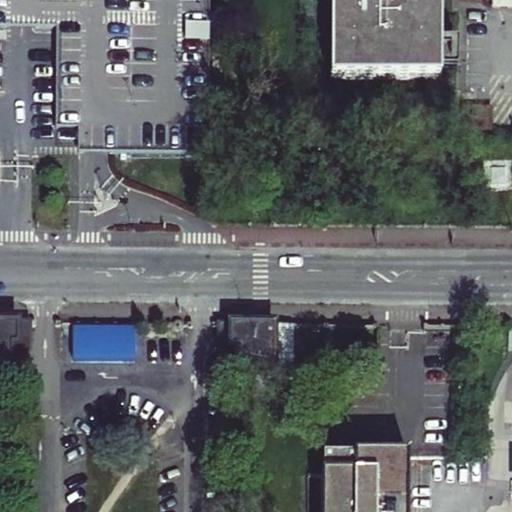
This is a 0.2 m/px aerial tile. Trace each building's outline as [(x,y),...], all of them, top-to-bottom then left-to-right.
[(210,0),(0,0),(0,28),(23,29),(58,29),(57,128),(79,129),(79,154),(119,155),(185,156),(185,131),(210,131),(210,0)] [(511,0),(340,0),(340,79),(448,81),(448,0),(511,0)] [(511,0),(461,0),(462,1),(495,1),(495,10),(511,10),(511,0)] [(19,324),(0,324),(0,376),(13,377),(13,356),(13,348),(19,348),(19,324)] [(13,348),(13,356),(33,356),(34,325),(19,324),(19,348),(13,348)] [(230,326),(218,326),(217,360),(236,360),(236,350),(230,350),(230,326)] [(236,350),(236,360),(236,378),(269,379),(269,367),(274,368),(275,326),(230,326),(230,350),(236,350)] [(320,475),(319,511),(407,511),(408,457),(354,456),(354,459),(324,458),(324,475),(320,475)]
